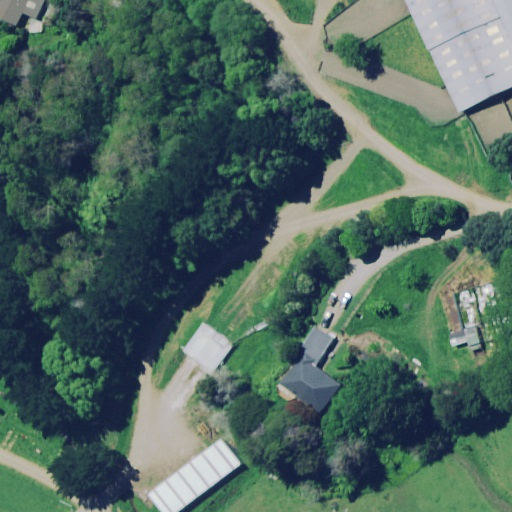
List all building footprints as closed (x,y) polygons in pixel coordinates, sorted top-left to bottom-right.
[(0,0),(0,2),(2,3),(0,7),(0,15),(22,25),(28,13),(40,18),(48,0),(0,0)] [(511,0),(409,0),(432,50),(434,48),(464,114),(511,92),(511,0)] [(476,283),(454,289),(471,348),(487,343),(482,326),(488,325),(476,283)] [(205,322),(185,349),(219,374),(239,348),(205,322)] [(340,338),(320,325),(303,348),(308,351),(320,360),(323,362),(340,338)] [(308,351),(284,385),(325,413),(344,386),(316,366),(320,360),(308,351)] [(168,511),(184,511),(247,464),(226,438),(154,493),(168,511)]
